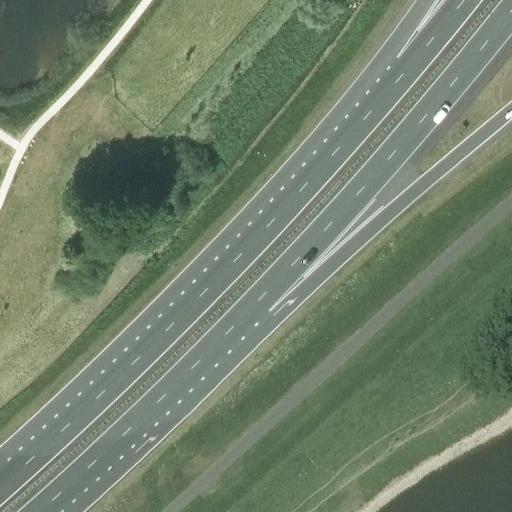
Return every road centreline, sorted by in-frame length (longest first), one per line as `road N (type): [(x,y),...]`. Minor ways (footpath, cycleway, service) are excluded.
road 1 (motorway): [(368,114),(96,396),(0,483)]
road 2 (unclassified): [(163,511),(511,198)]
road 3 (motorway): [(255,307),(372,183),(511,8)]
road 4 (motorway): [(255,307),(382,218),(511,110)]
road 5 (motorway): [(41,511),(255,307)]
road 6 (motorway): [(466,0),(368,114)]
road 7 (motorway): [(427,0),(368,114)]
